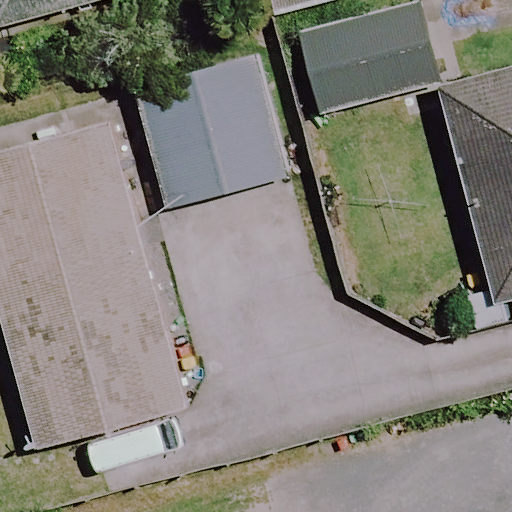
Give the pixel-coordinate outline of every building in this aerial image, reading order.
[(0,0),(0,32),(115,0),(0,0)] [(436,87),(416,6),(295,36),(316,118),(436,87)] [(285,183),(253,64),(135,96),(168,215),(285,183)] [(511,75),(440,95),(497,310),(511,306),(511,75)] [(185,415),(107,113),(0,140),(0,323),(34,454),(185,415)]
